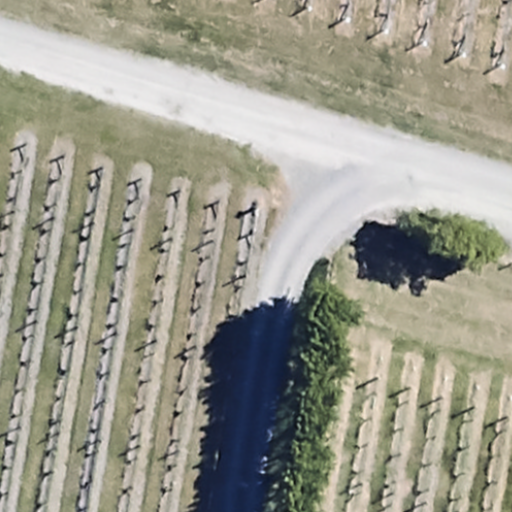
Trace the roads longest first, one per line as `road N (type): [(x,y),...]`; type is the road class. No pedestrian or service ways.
road 1 (track): [(511,217),(0,67)]
road 2 (track): [(299,154),(246,511)]
